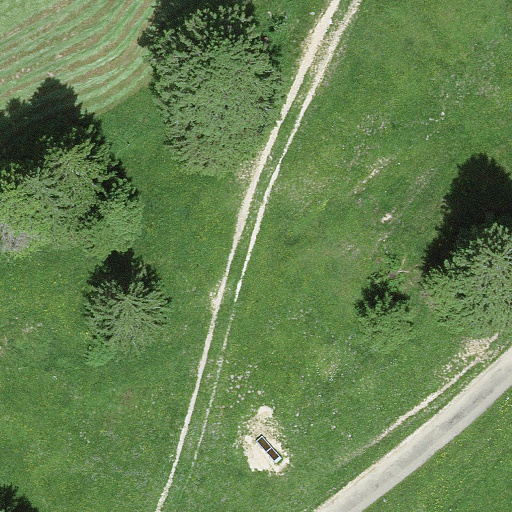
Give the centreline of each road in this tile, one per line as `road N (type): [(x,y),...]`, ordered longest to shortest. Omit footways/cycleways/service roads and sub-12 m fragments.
road 1 (track): [(167,511),(263,181),(348,0)]
road 2 (track): [(337,511),(511,366)]
